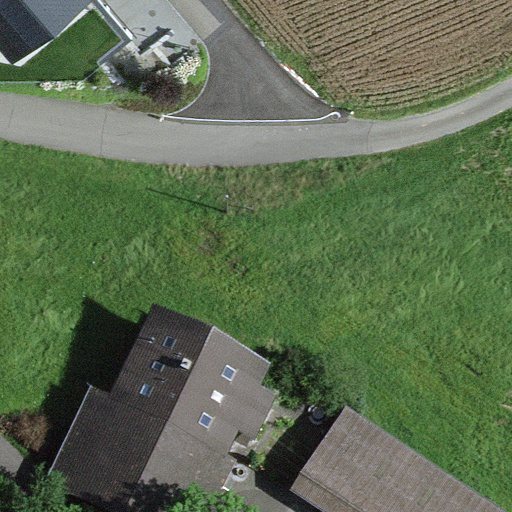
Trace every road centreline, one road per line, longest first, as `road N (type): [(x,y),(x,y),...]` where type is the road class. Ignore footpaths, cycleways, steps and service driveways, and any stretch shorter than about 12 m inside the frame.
road 1 (residential): [(0,117),(164,143),(258,144),(237,59),(187,0)]
road 2 (track): [(258,144),(376,137),(444,122),(511,90)]
